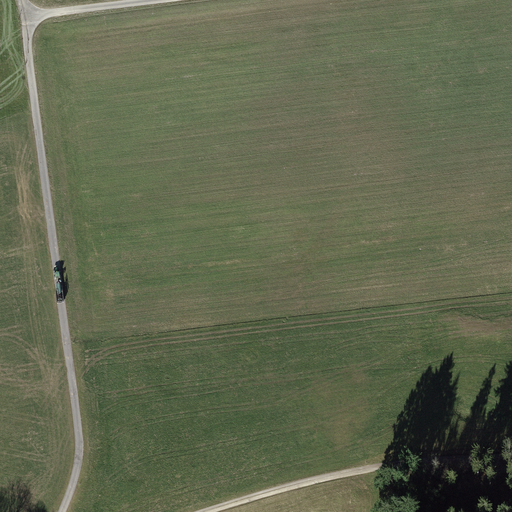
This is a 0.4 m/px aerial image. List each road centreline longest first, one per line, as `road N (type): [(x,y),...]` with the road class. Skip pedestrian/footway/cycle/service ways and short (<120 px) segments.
road 1 (unclassified): [(62,511),(81,437),(25,15)]
road 2 (track): [(511,455),(385,464),(204,511)]
road 3 (unclassified): [(151,0),(25,15)]
